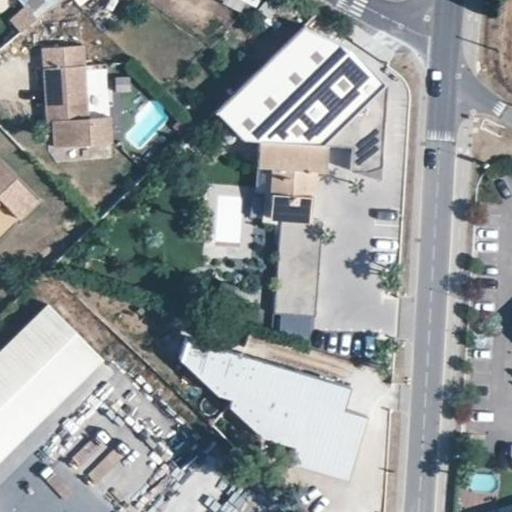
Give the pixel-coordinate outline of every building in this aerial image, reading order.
[(15,33),(28,21),(17,7),(3,20),(15,33)] [(345,170),(360,171),(374,165),(376,83),(349,53),(293,29),(209,112),(240,142),(257,142),(325,146),(346,147),(345,170)] [(86,114),(82,42),(41,44),(44,103),(50,102),(50,118),(51,143),(109,140),(108,114),(86,114)] [(273,221),(310,223),(314,170),(324,170),(325,146),(257,142),(255,166),(269,167),(267,221),(273,221)] [(38,198),(0,159),(0,200),(2,199),(19,216),(38,198)] [(316,223),(310,223),(273,221),(269,311),(312,313),(314,258),(316,223)] [(0,465),(104,363),(49,308),(0,356),(0,465)] [(188,342),(182,363),(222,399),(236,403),(234,410),(267,441),(298,450),(293,467),(351,484),(370,420),(347,414),(350,402),(353,391),(188,342)]
